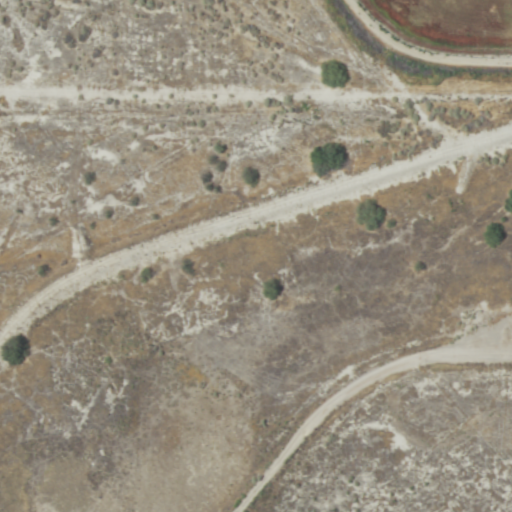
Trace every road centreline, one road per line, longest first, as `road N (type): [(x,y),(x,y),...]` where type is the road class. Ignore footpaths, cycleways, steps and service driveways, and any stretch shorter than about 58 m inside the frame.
road 1 (track): [(0,323),(35,283),(149,234),(511,119)]
road 2 (track): [(511,354),(437,355),(350,388),(236,511)]
